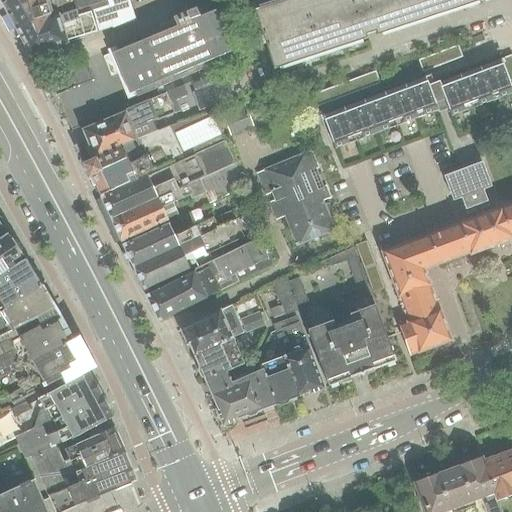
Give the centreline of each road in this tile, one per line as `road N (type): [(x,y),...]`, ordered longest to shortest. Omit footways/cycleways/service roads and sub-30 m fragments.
road 1 (secondary): [(195,503),(134,358),(0,104)]
road 2 (residential): [(480,392),(195,503)]
road 3 (residential): [(480,392),(434,266)]
